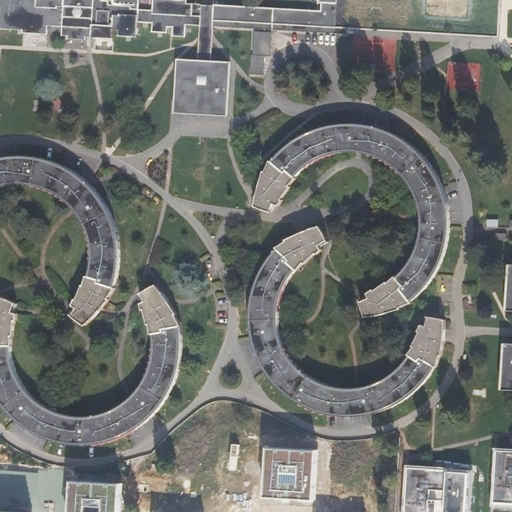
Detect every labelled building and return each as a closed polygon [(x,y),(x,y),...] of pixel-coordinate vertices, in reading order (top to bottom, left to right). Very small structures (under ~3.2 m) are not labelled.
[(0,0),(0,30),(23,31),(23,34),(48,35),(49,27),(63,28),(62,37),(67,37),(67,40),(76,40),(86,41),(87,41),(87,38),(92,38),(114,39),(115,31),(120,31),(119,38),(139,38),(139,23),(153,24),(152,33),(168,34),(169,28),(173,28),(173,37),(187,38),(187,25),(201,26),(201,23),(201,18),(202,4),(194,4),(189,4),(189,1),(172,0),(153,0),(154,11),(140,10),(140,0),(0,0)] [(317,0),(317,4),(320,4),(320,11),(215,5),(214,22),(341,29),(342,0),(317,0)] [(342,0),(341,29),(348,29),(499,38),(500,0),(342,0)] [(208,5),(202,4),(201,18),(201,23),(201,26),(200,38),(199,61),(205,62),(212,62),(214,28),(214,25),(214,22),(215,5),(208,5)] [(214,25),(214,28),(338,34),(348,35),(348,32),(348,29),(341,29),(214,22),(214,25)] [(272,33),(255,32),(253,74),(264,74),(265,56),(271,57),(272,33)] [(205,62),(199,61),(178,60),(176,115),(203,117),(230,118),(233,63),(212,62),(205,62)] [(480,90),(481,63),(448,62),(448,89),(480,90)] [(285,157),(276,167),(271,167),(264,176),(259,194),(256,209),(272,213),(281,204),(291,191),(296,180),(318,164),(328,160),(341,156),(355,155),(366,156),(376,159),(384,163),(392,167),(401,174),(407,180),(414,189),(418,199),(421,211),(422,221),(422,237),(418,249),(414,258),(404,272),(392,286),(371,298),(373,302),(362,305),(367,321),(402,313),(414,309),(409,302),(420,292),(427,284),(434,273),(438,266),(442,258),(446,244),(448,232),(448,216),(446,203),(443,194),(439,183),(431,170),(424,161),(416,153),(409,147),(395,139),(381,133),(371,131),(359,130),(353,129),(345,129),(339,130),(331,132),(319,135),(305,142),(285,157)] [(50,193),(64,201),(80,217),(89,237),(92,248),(91,268),(88,279),(75,298),(65,314),(87,331),(104,310),(113,289),(116,278),(119,262),(118,243),(112,221),(105,206),(93,190),(84,182),(70,173),(60,168),(49,164),(30,161),(11,162),(0,165),(0,192),(8,190),(24,188),(35,189),(50,193)] [(288,245),(277,256),(271,266),(265,276),(261,283),(257,293),(254,307),(253,322),(253,336),(258,356),(266,373),(270,380),(279,391),(292,403),(313,414),(330,419),(345,422),(357,421),(375,419),(402,407),(412,400),(419,393),(425,387),(430,381),(435,374),(442,360),(446,348),(446,325),(429,323),(427,331),(423,330),(421,339),(409,362),(401,372),(389,382),(373,390),(364,392),(357,393),(341,393),(331,391),(316,385),(306,379),(296,368),(287,356),(283,345),(280,333),(280,315),(283,303),(289,289),(296,278),(323,256),(319,250),(328,247),(319,232),(306,235),(288,245)] [(142,305),(158,338),(159,353),(157,364),(154,377),(144,393),(132,406),(123,412),(111,417),(100,419),(81,420),(62,416),(46,407),(35,398),(24,381),(19,370),(17,358),(16,349),(20,313),(0,300),(0,392),(7,405),(22,422),(42,436),(56,441),(75,446),(105,446),(123,440),(140,432),(153,422),(165,409),(172,398),(178,386),(182,376),(185,358),(185,340),(183,330),(163,291),(142,305)] [(511,343),(506,343),(503,389),(511,389),(511,343)] [(319,451),(270,447),(267,496),(316,500),(319,451)] [(511,450),(497,450),(494,504),(511,504),(511,450)] [(468,511),(471,473),(448,471),(448,469),(439,469),(409,467),(406,511),(429,511),(430,500),(439,500),(437,511),(468,511)] [(120,511),(123,484),(73,481),(71,511),(120,511)] [(437,511),(439,500),(430,500),(429,511),(437,511)]
